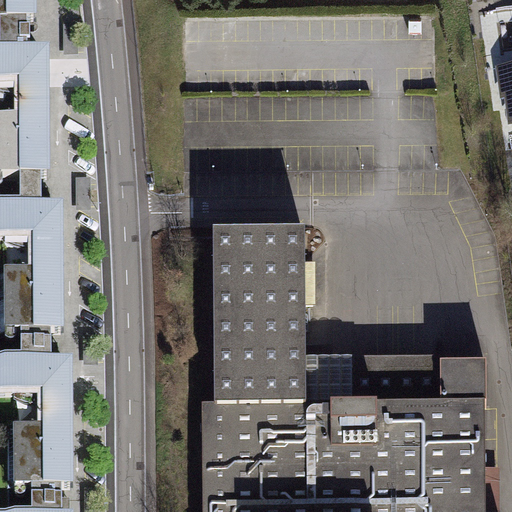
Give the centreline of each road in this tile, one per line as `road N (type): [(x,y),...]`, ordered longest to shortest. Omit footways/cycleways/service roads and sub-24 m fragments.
road 1 (residential): [(105,0),(119,151),(127,511)]
road 2 (unknown): [(392,211),(392,71),(385,49),(200,47)]
road 3 (unknown): [(390,149),(197,152)]
